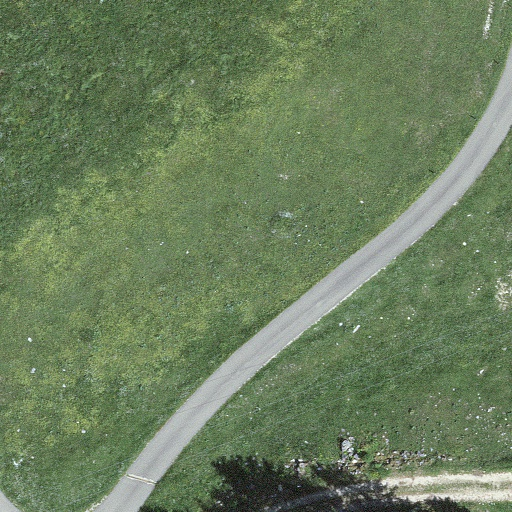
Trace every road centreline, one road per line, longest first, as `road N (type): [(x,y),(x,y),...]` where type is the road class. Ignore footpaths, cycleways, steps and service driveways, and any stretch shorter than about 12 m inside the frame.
road 1 (track): [(511,101),(421,218),(199,407),(127,511)]
road 2 (track): [(511,488),(366,492),(291,511)]
